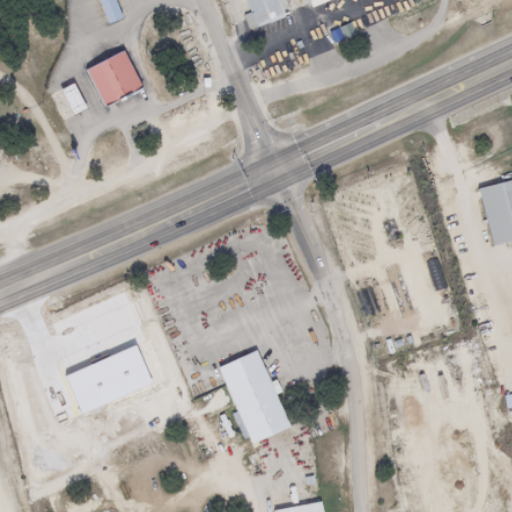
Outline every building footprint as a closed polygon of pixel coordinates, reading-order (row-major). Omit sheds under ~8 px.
[(92,0),(100,25),(116,21),(109,0),(92,0)] [(240,0),(249,27),(285,16),(280,0),(277,0),(273,1),(273,0),(240,0)] [(131,56),(92,77),(112,115),(151,95),(131,56)] [(64,120),(82,110),(68,85),(51,94),(64,120)] [(80,88),(66,96),(79,122),(94,115),(80,88)] [(511,241),(511,178),(473,187),(487,247),(511,241)] [(263,358),(222,376),(256,454),(297,437),(283,404),(291,401),(284,386),(276,389),(263,358)] [(269,511),(318,511),(317,502),(269,509),(269,511)]
